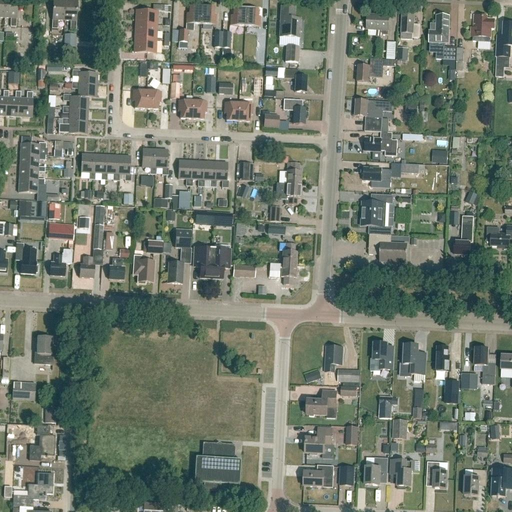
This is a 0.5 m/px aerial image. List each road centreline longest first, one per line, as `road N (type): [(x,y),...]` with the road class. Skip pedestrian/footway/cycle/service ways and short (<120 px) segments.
road 1 (residential): [(332,141),(116,132),(120,0)]
road 2 (unclassified): [(0,300),(283,314)]
road 3 (unclassified): [(275,510),(283,314)]
road 4 (unclassified): [(324,317),(511,326)]
road 5 (unclassified): [(324,317),(332,141)]
road 6 (unclassified): [(332,141),(341,0)]
